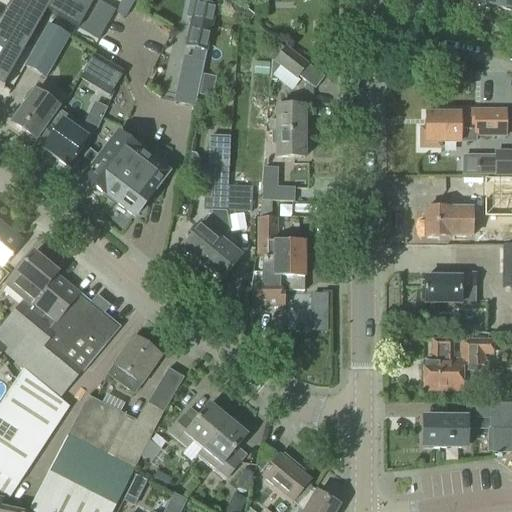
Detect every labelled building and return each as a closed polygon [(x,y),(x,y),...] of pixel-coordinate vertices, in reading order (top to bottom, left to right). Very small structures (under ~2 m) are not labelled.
[(0,17),(0,87),(1,88),(51,0),(12,0),(2,19),(0,17)] [(183,59),(174,104),(193,109),(196,96),(200,80),(201,72),(200,72),(214,9),(215,0),(200,0),(199,5),(189,3),(186,19),(192,20),(186,48),(194,50),(191,60),(183,59)] [(478,0),(477,4),(478,4),(478,6),(480,8),(483,9),(486,9),(489,8),(490,7),(500,9),(502,0),(478,0)] [(511,0),(502,0),(500,9),(511,11),(511,0)] [(121,3),(118,8),(127,14),(130,8),(121,3)] [(124,19),(127,14),(118,8),(115,14),(124,19)] [(248,23),(253,17),(243,10),(239,16),(248,23)] [(22,67),(45,80),(69,39),(46,26),(22,67)] [(275,65),(294,79),(305,66),(274,43),(270,64),(275,65)] [(79,80),(109,98),(123,75),(94,57),(79,80)] [(254,64),(253,76),(268,77),(269,65),(254,64)] [(200,80),(196,96),(211,99),(215,83),(200,80)] [(9,125),(33,143),(35,142),(44,149),(50,140),(41,133),(56,112),(57,110),(30,89),(20,101),(25,105),(9,125)] [(267,134),(270,134),(302,134),(302,131),(306,131),(306,117),(302,117),(302,108),(286,108),(286,104),(276,105),(276,109),(275,109),(275,123),(267,123),(267,134)] [(418,128),(418,148),(438,148),(438,142),(457,143),(472,143),(472,140),(505,140),(505,110),(442,110),(442,114),(423,114),(423,128),(418,128)] [(68,170),(81,151),(89,140),(68,125),(72,121),(61,113),(60,115),(56,112),(41,133),(50,140),(44,149),(42,151),(68,170)] [(302,135),(302,134),(270,134),(270,146),(275,146),(275,159),(302,159),(302,149),(306,149),(306,135),(302,135)] [(138,153),(117,136),(82,181),(104,197),(134,219),(152,196),(152,195),(167,175),(138,153)] [(203,201),(203,202),(214,202),(212,228),(208,233),(199,226),(180,249),(200,265),(224,235),(228,230),(225,213),(226,213),(227,191),(227,188),(226,188),(227,168),(228,168),(229,139),(208,138),(207,167),(205,167),(204,188),(203,188),(199,189),(201,198),(201,201),(203,201)] [(195,179),(198,162),(193,154),(195,141),(188,140),(182,177),(195,179)] [(83,159),(90,165),(96,157),(89,151),(83,159)] [(461,158),(461,178),(482,178),(511,178),(511,154),(494,154),(494,158),(461,158)] [(482,211),(483,227),(511,226),(511,178),(482,178),(482,211)] [(227,191),(226,213),(249,215),(250,189),(227,188),(227,191)] [(260,188),(260,204),(271,204),(293,205),(293,190),(260,188)] [(257,218),(257,257),(261,257),(261,260),(302,261),(302,241),(275,241),(275,218),(271,218),(271,204),(260,204),(260,218),(257,218)] [(436,208),(423,208),(423,237),(448,238),(448,236),(469,237),(469,230),(483,230),(483,227),(482,211),(470,211),(470,210),(447,210),(447,204),(436,204),(436,208)] [(0,266),(19,244),(0,228),(0,266)] [(234,243),(224,235),(200,265),(219,281),(238,257),(229,250),(234,243)] [(511,247),(501,247),(501,287),(511,287),(511,247)] [(57,272),(33,252),(5,285),(23,300),(8,318),(16,325),(29,309),(31,312),(47,293),(42,289),(54,274),(55,274),(57,272)] [(302,278),(302,261),(261,260),(261,275),(252,274),(252,289),(251,305),(281,305),(281,287),(284,288),(285,288),(287,290),(287,293),(301,293),(302,278)] [(423,278),(422,304),(460,305),(460,287),(474,287),(474,275),(444,274),(444,278),(423,278)] [(22,371),(57,400),(116,327),(54,275),(42,289),(47,293),(31,312),(29,309),(16,325),(8,318),(0,328),(0,343),(26,365),(22,371)] [(319,319),(319,305),(305,304),(304,319),(319,319)] [(128,308),(115,308),(115,322),(128,322),(128,308)] [(132,337),(106,375),(131,394),(158,357),(132,337)] [(423,393),(475,393),(475,374),(484,374),(484,361),(481,361),(481,355),(490,355),(490,341),(459,341),(459,361),(452,361),(452,341),(431,341),(431,364),(423,364),(423,393)] [(61,437),(86,450),(128,472),(180,380),(166,370),(133,422),(86,394),(61,437)] [(67,408),(57,400),(22,371),(0,403),(0,475),(16,486),(67,408)] [(202,453),(227,422),(207,405),(192,424),(182,416),(166,436),(184,450),(189,443),(202,453)] [(511,453),(511,405),(498,406),(498,430),(498,453),(511,453)] [(464,430),(498,430),(498,406),(474,406),(474,422),(464,422),(464,419),(422,418),(422,450),(464,450),(464,430)] [(232,419),(229,423),(227,422),(202,453),(196,460),(223,481),(238,462),(229,455),(244,436),(241,433),(245,429),(232,419)] [(278,456),(277,457),(265,448),(258,457),(255,469),(263,475),(260,478),(296,508),(297,508),(306,493),(309,495),(312,490),(306,484),(308,481),(290,466),(292,463),(282,455),(280,458),(278,456)] [(156,474),(151,484),(165,491),(170,481),(156,474)] [(132,483),(142,489),(145,483),(135,477),(132,483)] [(333,511),(337,507),(316,495),(312,490),(309,495),(306,493),(297,508),(296,508),(292,511),(333,511)] [(178,511),(183,503),(184,502),(172,496),(163,511),(178,511)]
